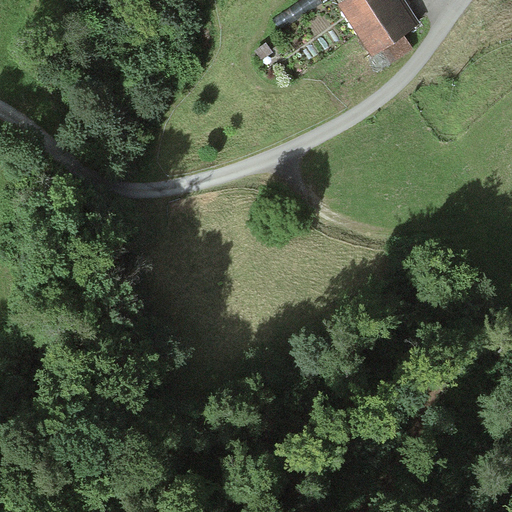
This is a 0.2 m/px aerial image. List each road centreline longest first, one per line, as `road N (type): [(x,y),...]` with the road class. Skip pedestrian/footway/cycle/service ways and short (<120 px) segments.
road 1 (track): [(0,108),(104,187),(172,187),(282,154),(323,132),(397,79),(463,0)]
road 2 (track): [(282,154),(303,203),(335,223),(463,229)]
